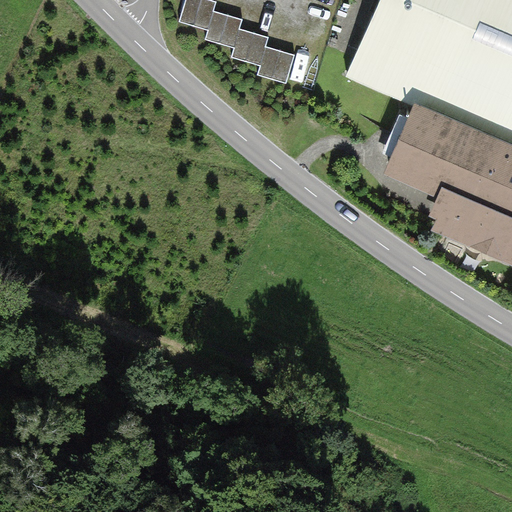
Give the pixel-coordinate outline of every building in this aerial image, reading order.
[(214,0),(184,0),(179,21),(207,28),(214,0)] [(511,0),(379,0),(347,74),(418,105),(391,168),(453,195),(441,226),(511,256),(511,0)] [(241,17),(213,10),(206,39),(234,46),(241,17)] [(268,34),(240,27),(232,56),(261,63),(268,34)] [(295,52),(266,45),(259,73),(287,81),(295,52)]
